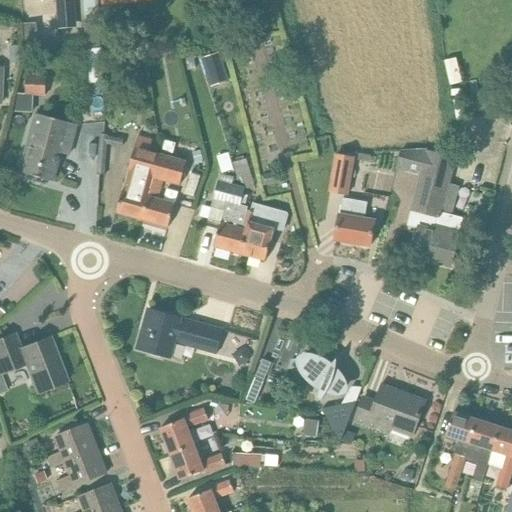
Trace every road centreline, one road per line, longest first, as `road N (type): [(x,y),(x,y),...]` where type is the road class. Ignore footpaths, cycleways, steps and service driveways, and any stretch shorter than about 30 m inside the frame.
road 1 (residential): [(159,511),(83,299),(85,248)]
road 2 (residential): [(300,315),(317,270),(344,263),(482,323)]
road 3 (residential): [(300,315),(85,248)]
road 4 (residential): [(471,377),(300,315)]
